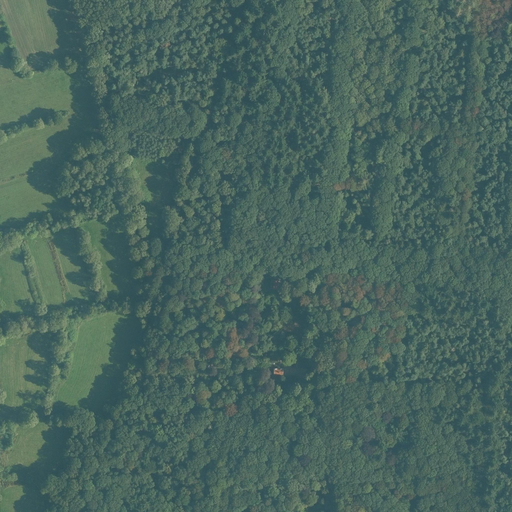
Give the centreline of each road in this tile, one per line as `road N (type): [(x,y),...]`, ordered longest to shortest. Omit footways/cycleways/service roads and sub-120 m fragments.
road 1 (track): [(76,511),(140,360),(242,0)]
road 2 (track): [(217,511),(258,456),(262,430),(288,394),(340,385),(341,295)]
